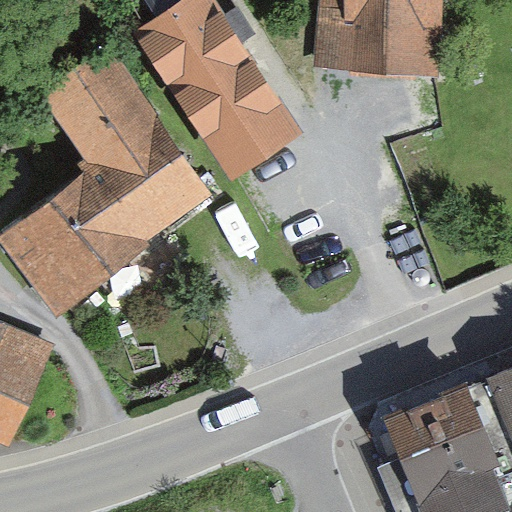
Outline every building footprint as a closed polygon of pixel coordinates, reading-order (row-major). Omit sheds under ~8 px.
[(206,0),(184,0),(135,33),(231,177),(296,135),(206,0)] [(435,0),(323,0),(321,66),(432,71),(435,0)] [(107,50),(43,94),(89,173),(136,247),(204,198),(107,50)] [(88,171),(0,234),(59,308),(136,247),(89,173),(88,171)] [(52,349),(0,325),(0,440),(10,444),(52,349)] [(511,372),(490,382),(511,432),(511,372)] [(511,498),(465,385),(386,417),(425,511),(507,511),(511,510),(511,498)]
